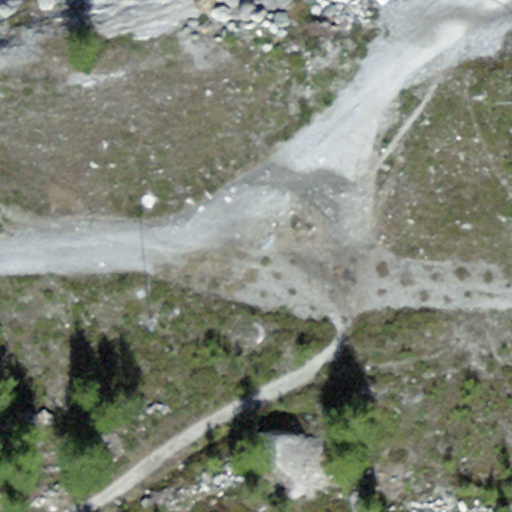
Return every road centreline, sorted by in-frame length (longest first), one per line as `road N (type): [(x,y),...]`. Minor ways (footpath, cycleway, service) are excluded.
road 1 (track): [(511,41),(244,277)]
road 2 (track): [(244,277),(0,280)]
road 3 (track): [(362,278),(511,279)]
